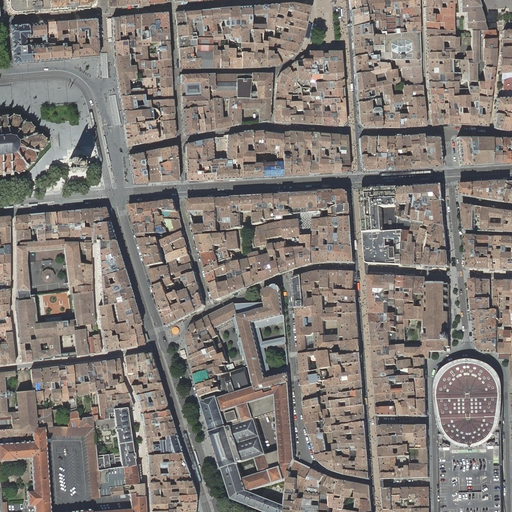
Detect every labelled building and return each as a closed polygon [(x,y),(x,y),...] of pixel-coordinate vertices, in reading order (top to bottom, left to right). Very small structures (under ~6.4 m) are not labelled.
[(6,0),(7,5),(6,5),(6,6),(7,6),(12,10),(17,14),(17,15),(17,14),(22,14),(23,14),(24,14),(28,14),(29,14),(29,13),(33,13),(33,11),(38,11),(38,13),(39,13),(41,12),(41,13),(42,13),(42,12),(43,12),(43,13),(43,12),(47,12),(48,12),(49,12),(48,12),(50,12),(51,12),(52,12),(56,11),(57,11),(58,11),(60,11),(61,11),(62,11),(65,11),(66,11),(66,10),(66,11),(67,11),(67,10),(70,10),(70,11),(70,10),(70,8),(75,8),(75,10),(76,10),(78,10),(79,10),(80,9),(80,10),(80,9),(84,9),(85,9),(89,9),(90,9),(89,5),(90,5),(91,5),(92,4),(93,4),(93,3),(94,3),(94,2),(95,1),(95,0),(94,0),(6,0)] [(371,0),(364,0),(366,8),(366,14),(367,23),(369,23),(373,22),(371,0)] [(382,0),(371,0),(373,22),(375,22),(377,35),(381,35),(380,21),(384,21),(384,16),(382,0)] [(382,0),(384,16),(390,16),(393,16),(393,10),(398,9),(399,17),(393,18),(394,30),(385,30),(385,21),(384,21),(380,21),(381,35),(383,35),(385,35),(394,34),(403,33),(403,31),(402,26),(402,23),(402,19),(401,9),(400,0),(382,0)] [(406,0),(407,9),(419,7),(418,0),(406,0)] [(438,0),(423,0),(424,8),(431,8),(437,8),(438,4),(438,0)] [(459,0),(460,4),(459,4),(459,5),(459,6),(459,7),(460,7),(460,8),(460,13),(466,13),(466,20),(465,20),(465,21),(465,22),(466,22),(466,23),(466,27),(469,26),(471,26),(471,23),(485,22),(483,15),(482,11),(480,4),(478,0),(459,0)] [(289,3),(278,4),(274,23),(274,26),(273,36),(273,39),(275,39),(279,40),(281,32),(282,28),(283,25),(282,25),(284,17),(286,10),(286,9),(287,9),(289,3)] [(289,3),(287,9),(286,9),(286,10),(284,17),(293,19),(306,23),(308,16),(310,7),(309,6),(297,4),(292,3),(289,3)] [(446,3),(446,4),(446,9),(441,9),(439,9),(438,15),(433,15),(433,23),(437,23),(437,30),(443,31),(454,31),(453,23),(454,21),(453,16),(454,9),(454,4),(454,3),(446,3)] [(278,4),(250,6),(251,15),(267,15),(266,24),(251,24),(251,30),(252,30),(263,30),(262,34),(262,41),(267,42),(268,37),(273,39),(273,36),(274,26),(274,23),(278,4)] [(5,11),(6,12),(7,12),(7,14),(8,15),(9,15),(10,15),(11,16),(12,16),(13,16),(14,15),(15,14),(17,14),(12,10),(7,6),(7,8),(6,9),(5,10),(5,11)] [(250,6),(239,7),(239,40),(239,43),(241,43),(247,43),(247,32),(252,32),(252,30),(251,30),(251,24),(251,15),(250,6)] [(239,7),(229,8),(229,27),(229,35),(229,39),(239,40),(239,7)] [(407,9),(401,9),(402,19),(402,23),(405,23),(413,22),(420,22),(419,17),(419,7),(407,9)] [(229,8),(219,9),(219,24),(220,24),(221,32),(221,35),(225,35),(225,40),(228,40),(229,40),(229,39),(229,35),(229,27),(229,8)] [(354,10),(350,11),(350,16),(358,16),(366,14),(366,8),(359,9),(354,10)] [(431,8),(424,8),(423,8),(424,14),(424,22),(433,23),(433,15),(430,15),(431,8)] [(219,9),(210,10),(211,24),(211,25),(212,32),(212,36),(212,40),(220,40),(225,40),(225,35),(221,35),(221,32),(216,32),(215,24),(219,24),(219,9)] [(390,16),(384,16),(384,21),(385,21),(385,30),(394,30),(393,18),(399,17),(398,9),(393,10),(393,16),(390,16)] [(185,20),(185,25),(193,25),(193,23),(201,22),(199,10),(184,12),(185,19),(185,20)] [(212,32),(211,25),(211,24),(210,10),(199,10),(201,22),(202,26),(203,32),(203,36),(212,36),(212,32)] [(175,13),(176,26),(185,25),(185,20),(185,19),(184,12),(176,12),(175,13)] [(166,13),(153,14),(154,30),(168,29),(167,13),(166,13)] [(153,14),(140,15),(140,29),(140,34),(140,37),(141,41),(143,40),(149,40),(148,30),(154,30),(153,14)] [(358,16),(350,16),(351,27),(358,25),(367,23),(366,14),(358,16)] [(140,15),(132,16),(133,29),(137,29),(137,37),(134,38),(134,41),(134,48),(134,52),(141,51),(141,48),(141,46),(146,46),(148,46),(148,43),(149,43),(149,40),(143,40),(141,41),(140,37),(140,34),(140,29),(140,15)] [(267,15),(251,15),(251,24),(266,24),(267,15)] [(133,36),(133,32),(133,29),(132,16),(124,17),(125,32),(125,37),(125,41),(127,41),(134,41),(134,38),(133,36)] [(293,19),(284,17),(282,25),(283,25),(292,27),(304,30),(306,23),(293,19)] [(96,19),(76,21),(77,35),(77,39),(84,39),(84,32),(87,32),(87,39),(88,39),(97,38),(97,19),(96,19)] [(67,22),(69,43),(72,43),(74,43),(74,35),(77,35),(76,21),(67,22)] [(44,23),(44,24),(46,45),(53,44),(57,44),(56,22),(44,23)] [(67,22),(56,22),(57,44),(61,44),(65,43),(69,43),(67,22)] [(193,23),(193,25),(195,37),(196,40),(196,47),(196,48),(196,53),(196,59),(200,58),(200,69),(206,69),(212,69),(212,52),(212,46),(212,40),(212,36),(203,36),(203,32),(202,26),(201,22),(193,23)] [(405,23),(402,23),(402,26),(405,25),(405,30),(403,31),(403,33),(406,33),(410,32),(419,32),(420,32),(420,22),(413,22),(405,23)] [(433,23),(424,22),(425,29),(425,30),(437,30),(437,23),(433,23)] [(479,31),(487,31),(488,31),(485,22),(471,23),(471,26),(472,31),(479,31)] [(371,34),(369,23),(367,23),(358,25),(351,27),(352,36),(371,34)] [(53,47),(53,44),(46,45),(44,24),(28,25),(29,38),(30,46),(31,62),(63,60),(61,46),(53,47)] [(29,38),(28,25),(10,26),(10,27),(11,45),(13,64),(31,62),(30,46),(29,38)] [(185,25),(176,26),(177,37),(178,49),(192,47),(196,47),(196,40),(195,37),(193,25),(185,25)] [(292,27),(283,25),(282,28),(281,32),(297,36),(303,37),(304,30),(292,27)] [(502,39),(511,39),(511,28),(503,30),(503,31),(502,39)] [(148,30),(149,40),(149,43),(156,42),(169,42),(168,29),(154,30),(148,30)] [(252,60),(251,68),(259,68),(261,53),(256,52),(256,50),(261,50),(262,44),(259,43),(258,33),(262,34),(263,30),(252,30),(252,32),(252,43),(255,43),(254,53),(253,53),(252,60)] [(495,31),(488,31),(487,31),(479,31),(472,31),(472,38),(472,41),(471,51),(471,52),(483,50),(483,49),(483,40),(496,38),(495,31)] [(281,32),(279,40),(289,42),(301,45),(303,37),(297,36),(281,32)] [(385,35),(383,35),(383,41),(383,46),(380,46),(370,46),(367,47),(362,48),(353,49),(353,57),(362,56),(371,54),(371,56),(377,55),(378,61),(378,63),(390,62),(390,60),(396,60),(420,60),(419,46),(419,32),(410,32),(406,33),(403,33),(394,34),(385,35)] [(377,35),(375,35),(371,35),(371,34),(352,36),(352,43),(363,42),(363,45),(367,44),(367,47),(370,46),(380,46),(380,41),(383,41),(383,35),(381,35),(377,35)] [(275,39),(273,39),(268,37),(267,42),(267,46),(273,48),(274,43),(281,45),(280,50),(282,50),(284,51),(290,52),(293,52),(296,53),(301,45),(289,42),(279,40),(275,39)] [(461,60),(467,60),(471,60),(471,52),(471,51),(472,41),(472,38),(461,38),(460,38),(458,38),(454,37),(452,37),(444,37),(439,37),(425,37),(426,53),(452,52),(455,52),(455,60),(461,60)] [(77,47),(78,59),(98,57),(97,38),(88,39),(88,46),(84,46),(84,39),(77,39),(77,43),(77,47)] [(496,49),(496,38),(483,40),(483,49),(488,49),(496,49)] [(511,39),(502,39),(502,47),(511,46),(511,39)] [(220,40),(212,40),(212,46),(212,52),(212,69),(220,69),(220,51),(216,52),(216,46),(220,46),(220,44),(220,40)] [(229,40),(228,40),(227,46),(227,49),(227,69),(242,69),(242,68),(241,52),(240,53),(235,53),(235,49),(235,48),(241,48),(241,43),(239,43),(229,40)] [(114,56),(114,57),(128,55),(128,48),(134,48),(134,41),(127,41),(125,41),(119,42),(113,42),(114,56)] [(267,46),(267,42),(262,41),(262,44),(261,50),(261,53),(259,68),(266,68),(266,59),(267,51),(267,46)] [(170,59),(169,42),(156,42),(157,53),(150,54),(150,61),(156,61),(161,60),(170,59)] [(61,46),(63,60),(70,59),(69,47),(69,43),(65,43),(61,44),(61,46)] [(72,43),(69,43),(69,47),(70,59),(78,59),(77,47),(77,43),(75,43),(76,47),(72,47),(72,43)] [(247,43),(241,43),(241,48),(250,47),(251,53),(246,53),(241,52),(242,68),(251,68),(252,60),(253,53),(254,53),(255,43),(252,43),(247,43)] [(511,46),(502,47),(502,58),(511,59),(511,46)] [(192,47),(178,49),(178,60),(186,59),(193,59),(195,59),(196,59),(196,53),(192,54),(192,48),(196,48),(196,47),(192,47)] [(288,59),(296,53),(293,52),(290,52),(284,51),(282,50),(280,50),(277,49),(276,52),(277,52),(278,52),(288,59)] [(468,73),(468,82),(476,82),(476,64),(478,64),(478,62),(485,62),(495,62),(495,61),(496,49),(488,49),(483,49),(483,50),(471,52),(471,60),(467,60),(467,73),(468,73)] [(277,52),(276,52),(272,51),(272,52),(267,51),(266,59),(266,68),(280,65),(275,55),(278,52),(277,52)] [(308,51),(308,56),(309,56),(309,60),(309,75),(318,75),(321,75),(321,66),(321,61),(321,54),(321,52),(320,52),(320,51),(308,51)] [(327,54),(321,54),(321,61),(327,61),(328,62),(341,61),(340,51),(328,51),(328,52),(327,52),(327,54)] [(280,65),(288,59),(278,52),(275,55),(280,65)] [(374,63),(378,63),(378,61),(377,55),(371,56),(371,54),(362,56),(353,57),(354,65),(365,63),(371,61),(371,63),(374,63)] [(158,88),(160,88),(159,82),(157,83),(157,78),(152,78),(146,78),(142,78),(143,89),(139,89),(139,88),(132,88),(132,89),(128,90),(127,79),(136,78),(136,74),(135,69),(135,66),(133,66),(129,66),(129,64),(129,55),(128,55),(114,57),(116,72),(116,73),(120,97),(128,96),(143,95),(143,90),(151,89),(158,88)] [(305,88),(309,88),(309,83),(309,75),(309,60),(309,56),(308,56),(302,56),(296,60),(296,69),(296,79),(297,83),(300,87),(302,88),(305,88)] [(147,61),(143,61),(138,61),(135,61),(135,66),(135,69),(146,69),(151,69),(170,68),(170,59),(161,60),(156,61),(150,61),(147,61)] [(180,69),(195,69),(195,63),(195,59),(193,59),(186,59),(178,60),(179,68),(180,69)] [(427,60),(427,74),(452,73),(452,60),(452,59),(427,60)] [(293,63),(287,67),(292,74),(295,72),(294,71),(296,69),(296,60),(296,61),(294,62),(293,63)] [(420,67),(420,60),(396,60),(390,60),(390,62),(396,62),(396,70),(399,69),(401,68),(401,67),(420,67)] [(321,66),(321,75),(327,75),(338,73),(342,73),(341,61),(328,62),(327,61),(321,61),(321,66)] [(365,63),(354,65),(354,74),(360,74),(368,72),(372,72),(371,63),(371,61),(365,63)] [(354,74),(355,81),(355,90),(359,91),(381,86),(386,85),(391,84),(400,83),(399,78),(396,78),(396,76),(396,70),(390,70),(391,68),(390,62),(378,63),(378,67),(375,67),(374,63),(371,63),(372,72),(368,72),(360,74),(354,74)] [(292,79),(296,79),(296,69),(294,71),(295,72),(292,74),(287,67),(280,73),(285,76),(287,77),(290,79),(292,80),(292,79)] [(402,77),(402,83),(402,86),(411,85),(422,85),(420,67),(401,67),(401,68),(401,71),(401,75),(402,77)] [(171,76),(170,68),(151,69),(146,69),(146,74),(136,74),(136,78),(142,78),(146,78),(152,78),(157,78),(159,77),(164,77),(171,76)] [(485,90),(491,91),(493,79),(494,68),(484,68),(484,71),(483,80),(478,79),(478,82),(478,90),(485,90)] [(251,73),(251,74),(251,80),(251,81),(250,88),(256,88),(256,87),(271,86),(271,73),(251,73)] [(277,78),(276,84),(283,85),(287,77),(285,76),(280,73),(277,78)] [(309,75),(309,83),(315,83),(318,83),(325,82),(335,82),(342,80),(342,73),(338,73),(327,75),(321,75),(318,75),(309,75)] [(463,82),(468,82),(468,73),(467,73),(461,73),(459,73),(452,73),(427,74),(426,74),(427,82),(453,82),(457,82),(459,82),(463,82)] [(181,97),(181,104),(194,102),(208,101),(208,94),(207,86),(206,74),(199,74),(180,75),(181,84),(181,97)] [(251,74),(235,75),(235,79),(235,98),(232,99),(233,108),(232,109),(231,117),(231,126),(240,125),(240,109),(259,108),(258,123),(269,122),(270,98),(255,99),(249,99),(249,93),(250,88),(251,81),(251,80),(251,74)] [(235,79),(235,75),(214,75),(214,92),(212,92),(212,99),(215,99),(220,99),(228,99),(232,99),(235,98),(235,79)] [(165,88),(172,87),(171,76),(164,77),(159,77),(159,82),(160,88),(161,88),(165,88)] [(298,95),(301,95),(301,92),(300,87),(297,83),(296,79),(292,79),(292,80),(290,79),(287,77),(283,85),(282,95),(275,94),(275,100),(284,101),(284,100),(289,101),(290,101),(290,95),(287,95),(287,92),(291,92),(292,83),(295,83),(297,86),(298,95)] [(322,90),(343,88),(342,80),(335,82),(325,82),(318,83),(315,83),(309,83),(309,88),(309,94),(309,97),(312,101),(320,99),(322,99),(322,93),(322,90)] [(477,108),(477,97),(478,90),(478,82),(476,82),(468,82),(468,89),(468,96),(468,103),(473,103),(473,108),(468,108),(468,116),(468,125),(475,126),(475,125),(476,120),(477,108)] [(390,113),(393,112),(393,107),(400,107),(401,103),(402,103),(402,97),(402,86),(402,83),(400,83),(391,84),(386,85),(381,86),(381,88),(382,92),(382,95),(383,98),(379,99),(379,107),(389,106),(389,108),(390,113)] [(276,84),(275,94),(282,95),(283,85),(276,84)] [(402,97),(423,97),(422,85),(411,85),(402,86),(402,97)] [(256,88),(250,88),(249,93),(249,99),(255,99),(270,98),(271,86),(256,87),(256,88)] [(355,90),(356,94),(361,93),(370,91),(371,97),(378,96),(377,93),(382,92),(381,88),(381,86),(359,91),(355,90)] [(167,100),(173,100),(172,87),(165,88),(161,88),(161,100),(167,100)] [(302,124),(313,125),(312,111),(313,111),(312,107),(311,101),(312,101),(309,97),(309,94),(309,88),(305,88),(302,88),(300,87),(301,92),(301,95),(301,98),(302,98),(302,102),(302,110),(302,115),(302,124)] [(149,101),(153,101),(159,100),(158,88),(151,89),(143,90),(143,95),(144,95),(147,95),(147,101),(149,101)] [(322,90),(322,93),(322,99),(340,99),(344,98),(343,88),(322,90)] [(456,96),(456,103),(457,110),(457,125),(468,125),(468,116),(468,108),(468,103),(468,96),(457,96),(458,89),(451,89),(452,93),(452,97),(456,96)] [(356,94),(356,103),(363,102),(371,100),(371,97),(370,91),(361,93),(356,94)] [(447,100),(447,94),(429,95),(430,104),(435,104),(442,104),(442,101),(447,100)] [(128,96),(120,97),(122,112),(148,109),(150,109),(149,101),(147,101),(144,101),(144,95),(143,95),(128,96)] [(289,123),(302,124),(302,115),(300,115),(300,110),(302,110),(302,102),(302,98),(301,98),(301,95),(298,95),(299,102),(289,102),(289,105),(289,109),(289,110),(289,123)] [(419,107),(424,107),(423,97),(402,97),(402,103),(407,102),(407,107),(419,107)] [(488,115),(490,98),(486,97),(485,97),(477,97),(477,108),(485,108),(484,114),(488,115)] [(511,97),(497,98),(495,114),(502,115),(502,113),(509,113),(509,114),(511,114),(511,97)] [(346,123),(344,98),(340,99),(341,104),(335,104),(335,112),(337,126),(342,127),(346,123)] [(231,126),(231,117),(232,109),(233,108),(232,99),(228,99),(220,99),(215,99),(212,99),(212,100),(212,106),(213,113),(214,120),(214,122),(215,130),(231,126)] [(313,125),(321,125),(320,113),(320,99),(312,101),(311,101),(312,107),(315,106),(316,111),(313,111),(312,111),(313,125)] [(341,104),(340,99),(322,99),(320,99),(320,113),(321,125),(337,126),(335,112),(335,104),(341,104)] [(362,128),(381,128),(380,122),(380,115),(380,112),(379,107),(379,99),(371,100),(363,102),(356,103),(358,124),(362,128)] [(173,107),(173,100),(167,100),(161,100),(159,100),(153,101),(149,101),(150,109),(152,109),(154,109),(154,104),(159,104),(159,108),(160,108),(173,107)] [(281,123),(289,123),(289,110),(289,109),(284,109),(284,104),(289,105),(289,102),(289,101),(284,100),(284,101),(275,100),(274,107),(280,106),(280,109),(281,123)] [(207,106),(209,106),(208,105),(208,101),(194,102),(181,104),(181,110),(182,110),(188,109),(188,108),(195,107),(194,106),(201,105),(201,107),(207,106)] [(204,132),(210,131),(209,122),(208,117),(208,113),(208,110),(207,106),(201,107),(202,114),(205,113),(206,118),(203,119),(204,132)] [(399,128),(398,119),(398,115),(398,112),(394,112),(393,112),(390,113),(389,108),(389,106),(379,107),(380,112),(386,111),(386,114),(380,115),(380,122),(381,128),(390,128),(399,128)] [(174,114),(173,107),(160,108),(159,108),(154,109),(152,109),(155,109),(158,112),(158,115),(160,115),(161,115),(174,114)] [(184,135),(197,133),(196,121),(195,115),(195,108),(195,107),(188,108),(188,109),(182,110),(184,135)] [(197,134),(204,132),(203,119),(202,114),(201,107),(195,108),(195,115),(196,121),(197,133),(197,134)] [(425,119),(424,107),(419,107),(407,107),(407,108),(407,115),(398,115),(398,119),(405,119),(411,119),(425,119)] [(487,126),(488,115),(484,114),(485,108),(477,108),(476,120),(475,125),(486,127),(487,126)] [(155,109),(152,109),(150,109),(148,109),(122,112),(124,125),(136,123),(142,122),(153,121),(154,120),(156,119),(158,116),(158,115),(158,112),(155,109)] [(508,123),(509,114),(509,113),(502,113),(502,115),(495,114),(493,128),(494,129),(499,130),(507,131),(508,130),(509,123),(508,123)] [(0,174),(2,175),(2,177),(5,177),(5,174),(10,174),(10,176),(13,175),(13,172),(14,172),(17,174),(17,175),(19,175),(19,174),(23,171),(23,172),(25,171),(24,170),(25,166),(26,166),(28,169),(30,167),(28,164),(32,163),(33,164),(34,163),(34,162),(36,158),(37,158),(37,157),(36,157),(35,153),(35,152),(39,153),(40,150),(37,150),(37,149),(42,149),(42,150),(44,149),(43,148),(46,145),(47,145),(47,144),(46,144),(46,139),(47,139),(46,138),(45,138),(42,136),(42,135),(41,134),(40,135),(34,136),(38,134),(37,131),(33,133),(34,128),(35,128),(34,126),(33,127),(31,124),(31,123),(30,122),(29,123),(25,122),(26,119),(23,118),(22,120),(21,120),(19,117),(20,116),(18,115),(18,116),(14,115),(14,114),(12,114),(12,115),(8,118),(8,117),(7,114),(5,114),(5,116),(0,116),(0,174)] [(155,123),(154,120),(153,121),(142,122),(142,127),(147,126),(148,131),(143,132),(144,143),(151,142),(158,140),(156,131),(156,129),(150,131),(149,126),(155,125),(155,123)] [(163,122),(160,122),(161,131),(162,134),(163,135),(164,139),(171,138),(170,133),(169,134),(168,126),(168,121),(163,122)] [(161,131),(160,122),(155,123),(155,125),(156,129),(156,131),(158,140),(164,139),(163,135),(162,134),(161,131)] [(128,147),(144,143),(143,132),(138,133),(137,128),(137,127),(136,123),(124,125),(127,146),(128,147)] [(242,132),(242,133),(241,153),(241,156),(241,162),(254,162),(254,161),(254,159),(254,154),(254,152),(245,152),(246,144),(252,143),(252,132),(252,131),(252,130),(242,132)] [(262,138),(262,131),(252,132),(252,143),(252,145),(262,144),(262,138)] [(260,161),(276,160),(276,158),(276,154),(272,154),(272,151),(273,150),(273,146),(270,146),(271,131),(262,131),(262,138),(262,144),(252,145),(254,152),(254,154),(254,159),(254,161),(260,161)] [(282,150),(282,131),(271,131),(270,146),(273,146),(273,150),(272,151),(272,154),(276,154),(276,158),(276,160),(282,160),(282,158),(282,155),(282,150)] [(301,175),(307,175),(308,161),(308,156),(305,156),(305,150),(309,150),(310,133),(302,132),(301,149),(302,149),(301,175)] [(307,175),(317,174),(317,161),(317,155),(317,149),(318,146),(317,146),(318,133),(310,133),(309,150),(309,155),(313,155),(313,161),(308,161),(307,175)] [(328,149),(328,134),(318,133),(317,146),(318,146),(317,149),(317,155),(317,161),(317,174),(331,173),(331,165),(327,165),(328,155),(323,155),(323,149),(328,149)] [(209,162),(209,167),(210,173),(215,173),(215,180),(237,179),(236,169),(236,165),(235,158),(235,156),(235,153),(235,146),(236,134),(233,134),(227,135),(223,136),(216,137),(212,138),(205,140),(205,156),(205,158),(205,162),(209,162)] [(338,139),(338,135),(328,134),(328,149),(328,150),(334,150),(334,147),(338,147),(337,139),(338,139)] [(423,137),(424,137),(423,134),(416,135),(417,143),(417,144),(417,154),(418,161),(418,168),(427,168),(424,145),(423,137)] [(346,135),(338,135),(338,139),(337,139),(338,147),(338,150),(338,153),(337,160),(339,160),(344,160),(348,159),(346,136),(346,135)] [(409,145),(408,136),(408,135),(399,136),(400,149),(404,148),(406,148),(410,147),(409,145)] [(417,143),(416,135),(408,136),(409,145),(410,147),(406,148),(404,148),(404,152),(411,151),(411,156),(407,157),(408,164),(408,169),(418,168),(418,161),(417,154),(417,144),(417,143)] [(376,154),(377,136),(375,136),(367,136),(366,153),(374,154),(376,154)] [(392,170),(408,169),(408,164),(407,157),(405,157),(405,156),(401,157),(401,155),(400,155),(399,150),(393,151),(392,151),(392,136),(385,136),(377,136),(376,154),(374,154),(374,158),(374,165),(375,166),(375,171),(383,170),(392,170)] [(404,152),(404,148),(400,149),(399,136),(392,136),(392,151),(393,151),(399,150),(400,155),(401,155),(404,154),(404,152)] [(438,137),(424,137),(423,137),(424,145),(427,168),(441,167),(438,137)] [(470,165),(468,138),(456,137),(459,166),(470,165)] [(490,146),(490,138),(468,138),(470,165),(490,164),(490,150),(490,146)] [(499,144),(499,138),(490,138),(490,146),(495,146),(495,150),(490,150),(490,164),(499,164),(499,144)] [(202,173),(210,173),(209,167),(209,162),(205,162),(205,158),(205,156),(201,156),(201,141),(193,142),(195,155),(196,155),(199,155),(199,159),(196,159),(196,161),(196,164),(201,164),(202,171),(197,171),(197,173),(202,173)] [(195,155),(193,142),(187,143),(185,147),(185,155),(186,160),(196,159),(196,155),(195,155)] [(245,152),(254,152),(252,145),(252,143),(246,144),(245,152)] [(170,158),(177,158),(176,146),(168,147),(169,159),(170,158)] [(166,159),(169,159),(168,147),(159,149),(161,161),(166,159)] [(146,184),(161,183),(160,171),(158,164),(161,163),(161,161),(159,149),(142,153),(144,168),(146,184)] [(339,173),(339,160),(337,160),(338,153),(334,153),(334,150),(328,150),(328,155),(327,165),(331,165),(331,173),(339,173)] [(128,156),(131,170),(144,168),(142,153),(129,155),(128,156)] [(364,171),(375,171),(375,166),(374,165),(374,158),(374,154),(366,153),(365,155),(365,160),(365,167),(361,167),(361,169),(364,171)] [(73,170),(73,173),(75,173),(75,170),(81,169),(82,172),(83,172),(84,172),(84,169),(87,169),(86,166),(84,167),(83,161),(86,160),(86,158),(83,158),(83,155),(80,156),(80,157),(81,157),(81,159),(74,159),(74,157),(74,156),(72,156),(72,157),(70,159),(69,159),(69,162),(72,162),(72,163),(73,166),(73,167),(70,168),(70,170),(73,170)] [(178,181),(177,158),(170,158),(169,159),(166,159),(165,162),(161,163),(158,164),(160,171),(161,183),(178,182),(178,181)] [(186,160),(186,174),(197,173),(197,171),(196,164),(196,161),(196,159),(186,160)] [(349,167),(348,159),(344,160),(339,160),(339,173),(346,172),(349,170),(349,167)] [(262,177),(282,176),(282,162),(261,163),(262,177)] [(241,165),(242,178),(262,177),(261,163),(254,163),(254,164),(241,165)] [(133,184),(146,184),(144,168),(131,170),(133,184)] [(202,181),(215,180),(215,173),(210,173),(202,173),(197,173),(186,174),(187,181),(187,182),(188,182),(202,181)] [(501,182),(492,183),(492,200),(501,202),(502,196),(501,182)] [(509,182),(501,182),(502,196),(501,202),(506,202),(506,197),(509,182)] [(484,183),(476,184),(475,198),(484,199),(484,183)] [(492,183),(484,183),(484,199),(492,200),(492,183)] [(475,198),(476,184),(461,185),(462,196),(475,198)] [(442,186),(417,187),(417,197),(416,204),(413,222),(424,224),(427,225),(432,203),(444,202),(442,186)] [(405,220),(413,222),(416,204),(417,197),(417,187),(399,188),(400,198),(399,205),(399,207),(398,218),(405,218),(405,220)] [(404,232),(412,233),(413,225),(413,222),(405,220),(405,218),(398,218),(399,207),(399,205),(400,198),(399,188),(367,190),(365,190),(364,191),(363,192),(363,194),(365,233),(376,233),(384,232),(404,231),(404,232)] [(348,191),(335,192),(336,205),(335,205),(335,207),(341,206),(341,207),(351,204),(350,193),(348,191)] [(284,211),(284,218),(284,222),(278,223),(266,226),(266,227),(267,232),(268,240),(270,240),(272,239),(274,239),(276,238),(285,236),(286,239),(295,239),(295,249),(286,249),(286,242),(277,244),(275,245),(277,251),(278,252),(282,250),(283,258),(279,259),(279,260),(282,274),(292,271),(299,269),(308,266),(314,264),(322,264),(322,252),(315,252),(315,249),(322,249),(322,246),(322,237),(322,233),(322,231),(322,228),(322,220),(322,217),(323,217),(323,215),(322,213),(322,210),(322,206),(322,192),(292,194),(283,195),(284,207),(284,211)] [(335,192),(322,192),(322,206),(322,210),(328,210),(331,209),(335,207),(335,205),(336,205),(335,192)] [(276,195),(265,196),(266,205),(266,211),(267,214),(267,221),(277,219),(277,212),(277,209),(277,207),(276,195)] [(265,196),(233,197),(234,207),(234,216),(235,230),(243,228),(246,228),(254,226),(256,226),(259,225),(265,223),(267,223),(267,221),(267,214),(266,211),(266,205),(265,196)] [(227,231),(235,230),(234,216),(234,207),(233,197),(232,198),(217,198),(218,207),(222,207),(223,222),(223,231),(227,231)] [(218,207),(217,198),(188,200),(188,201),(190,212),(197,212),(207,211),(207,213),(207,223),(218,223),(218,213),(218,207)] [(176,201),(163,202),(165,212),(169,212),(180,212),(177,201),(176,201)] [(154,203),(155,213),(165,212),(163,202),(154,203)] [(446,226),(444,202),(432,203),(427,225),(427,226),(427,227),(430,227),(436,228),(436,225),(446,226)] [(149,224),(156,223),(155,213),(154,203),(130,205),(129,206),(134,221),(136,225),(149,224)] [(341,206),(335,207),(331,209),(331,216),(335,216),(340,215),(352,213),(351,204),(341,207),(341,206)] [(480,231),(483,231),(491,231),(506,232),(511,232),(511,211),(506,211),(492,209),(483,208),(477,207),(463,205),(465,230),(466,230),(475,231),(480,231)] [(104,208),(93,209),(92,224),(94,224),(104,223),(109,222),(105,208),(104,208)] [(85,239),(84,239),(84,240),(90,240),(90,243),(91,243),(92,224),(93,209),(86,209),(86,214),(86,220),(86,231),(86,237),(85,239)] [(68,228),(69,236),(74,236),(73,210),(66,211),(68,228)] [(57,237),(69,236),(68,228),(66,211),(60,212),(56,212),(56,224),(57,237)] [(51,224),(52,238),(56,237),(56,239),(57,239),(57,237),(56,224),(56,212),(49,213),(51,224)] [(155,213),(156,223),(157,227),(158,233),(168,232),(167,225),(164,226),(163,222),(166,221),(166,220),(173,220),(181,220),(182,220),(180,212),(169,212),(165,212),(155,213)] [(33,240),(33,242),(44,241),(44,239),(44,230),(44,224),(43,213),(28,215),(29,223),(30,223),(30,225),(30,227),(32,229),(36,229),(37,239),(33,240)] [(44,230),(44,239),(52,238),(51,224),(49,213),(43,213),(44,224),(44,230)] [(331,216),(328,216),(328,219),(331,219),(331,228),(337,228),(341,228),(341,233),(353,233),(353,228),(352,217),(352,213),(340,215),(335,216),(331,216)] [(29,223),(28,215),(15,216),(15,223),(21,223),(27,223),(29,223)] [(0,227),(10,227),(9,217),(9,216),(0,217),(0,227)] [(322,252),(322,264),(331,263),(331,246),(326,246),(326,240),(331,240),(331,233),(331,228),(331,219),(328,219),(322,220),(322,228),(322,231),(322,233),(322,237),(322,246),(322,249),(322,252)] [(183,232),(181,220),(173,220),(166,220),(166,221),(167,225),(168,232),(171,231),(172,234),(172,235),(173,237),(183,232)] [(94,224),(92,224),(91,243),(94,243),(94,240),(98,240),(115,240),(109,222),(104,223),(94,224)] [(157,227),(156,223),(149,224),(136,225),(139,235),(139,237),(148,237),(148,234),(150,234),(158,233),(157,227)] [(194,226),(197,236),(205,236),(205,232),(207,232),(219,231),(218,223),(207,223),(207,225),(194,226)] [(260,228),(259,225),(256,226),(254,226),(255,229),(257,244),(258,248),(263,247),(263,246),(260,228)] [(423,229),(423,227),(421,227),(413,225),(412,233),(411,235),(410,244),(411,244),(410,266),(416,266),(418,244),(418,243),(419,236),(421,228),(423,229)] [(449,252),(446,226),(436,225),(436,228),(434,236),(429,235),(428,240),(433,241),(432,244),(439,245),(438,249),(438,250),(441,250),(441,252),(443,252),(449,252)] [(254,226),(246,228),(246,231),(247,245),(257,244),(255,229),(254,226)] [(0,245),(10,245),(10,227),(0,227),(0,245)] [(266,227),(260,228),(263,246),(269,245),(268,240),(267,232),(266,227)] [(354,247),(353,233),(341,233),(341,228),(337,228),(331,228),(331,233),(331,240),(331,246),(354,247)] [(425,237),(427,230),(423,229),(421,228),(419,236),(418,243),(418,244),(423,245),(425,237)] [(28,230),(16,231),(16,239),(30,239),(30,235),(29,229),(28,230)] [(185,231),(183,232),(173,237),(172,235),(162,239),(163,241),(165,248),(172,244),(175,243),(187,238),(185,231)] [(247,245),(246,231),(227,234),(229,248),(229,250),(230,250),(240,248),(243,248),(244,252),(245,260),(241,261),(247,289),(256,285),(254,278),(249,259),(249,254),(248,251),(248,247),(247,245)] [(403,256),(404,232),(404,231),(384,232),(376,233),(365,233),(366,241),(367,261),(368,263),(369,263),(370,264),(374,264),(403,265),(403,256)] [(411,235),(412,233),(404,232),(403,256),(403,265),(410,266),(411,244),(410,244),(411,235)] [(223,249),(229,248),(227,234),(208,236),(205,236),(197,236),(202,253),(215,252),(214,246),(219,246),(220,250),(223,249)] [(466,236),(467,246),(478,246),(478,236),(477,236),(466,235),(466,236)] [(478,236),(478,246),(490,246),(490,237),(479,236),(478,236)] [(148,237),(139,237),(140,239),(143,248),(160,247),(158,238),(149,239),(148,237)] [(504,237),(495,237),(495,246),(498,246),(498,249),(499,249),(499,246),(504,246),(503,249),(504,249),(504,248),(504,246),(504,237)] [(189,248),(187,238),(175,243),(178,251),(189,248)] [(16,290),(29,290),(27,262),(27,251),(64,248),(68,282),(69,290),(69,294),(72,293),(71,286),(74,286),(92,285),(92,277),(91,250),(84,249),(84,240),(80,239),(76,239),(77,242),(70,242),(64,242),(63,239),(58,240),(52,240),(44,241),(33,242),(27,242),(25,242),(21,243),(16,243),(16,246),(16,282),(16,290)] [(124,269),(115,240),(98,240),(100,276),(124,269)] [(176,252),(172,244),(165,248),(167,256),(172,254),(176,252)] [(276,277),(282,274),(279,260),(279,259),(278,252),(277,251),(275,245),(275,244),(271,244),(269,245),(271,251),(272,258),(276,257),(277,262),(273,263),(276,277)] [(0,254),(3,255),(10,254),(10,245),(0,245),(0,254)] [(331,246),(331,263),(355,263),(354,247),(331,246)] [(469,269),(479,269),(478,248),(478,246),(467,246),(467,253),(469,268),(469,269)] [(495,246),(495,256),(495,270),(504,270),(504,253),(504,249),(503,249),(503,250),(499,250),(499,249),(498,249),(498,246),(495,246)] [(163,255),(160,247),(143,248),(146,257),(163,255)] [(191,254),(189,248),(178,251),(176,252),(172,254),(167,256),(169,263),(174,260),(176,260),(190,255),(191,254)] [(212,265),(215,264),(219,262),(225,260),(231,258),(229,250),(229,248),(223,249),(220,250),(215,252),(202,253),(206,269),(213,266),(212,265)] [(433,252),(433,249),(431,249),(427,248),(424,266),(432,267),(433,252)] [(490,259),(490,256),(490,248),(478,248),(479,269),(490,269),(490,259)] [(432,267),(440,267),(441,253),(441,252),(441,250),(438,250),(438,253),(433,252),(432,267)] [(270,279),(276,277),(273,263),(272,258),(271,251),(264,252),(265,255),(266,265),(269,275),(270,279)] [(450,267),(449,252),(443,252),(441,252),(441,253),(440,267),(450,268),(450,267)] [(254,278),(256,285),(263,282),(262,278),(261,276),(257,257),(259,257),(259,253),(249,254),(249,259),(254,278)] [(0,254),(0,263),(10,263),(10,254),(3,255),(0,254)] [(163,255),(146,257),(149,266),(149,267),(165,264),(165,263),(163,255)] [(193,263),(190,255),(176,260),(174,260),(169,263),(169,265),(170,266),(172,273),(173,280),(178,278),(183,277),(196,272),(195,272),(193,263)] [(262,278),(263,282),(270,279),(269,275),(266,265),(265,255),(259,257),(257,257),(261,276),(262,278)] [(239,292),(247,289),(241,261),(236,256),(231,258),(233,263),(234,269),(236,281),(239,292)] [(227,267),(226,265),(225,260),(219,262),(221,269),(227,267)] [(216,271),(221,269),(219,262),(215,264),(212,265),(213,266),(206,269),(208,274),(216,271)] [(10,263),(0,263),(0,272),(10,272),(10,263)] [(233,294),(239,292),(236,281),(234,269),(233,263),(226,265),(227,267),(228,274),(229,276),(230,281),(233,294)] [(170,266),(160,268),(150,270),(150,271),(155,287),(165,283),(166,287),(175,284),(173,280),(172,273),(170,266)] [(226,274),(228,274),(227,267),(221,269),(216,271),(217,277),(226,274)] [(50,269),(45,269),(41,273),(41,278),(45,283),(50,283),(54,278),(54,273),(50,269)] [(129,286),(124,269),(100,276),(101,295),(129,286)] [(219,282),(217,277),(216,271),(208,274),(207,274),(211,284),(219,282)] [(322,271),(312,273),(313,283),(314,290),(314,291),(315,297),(322,297),(322,289),(317,289),(317,283),(322,283),(322,271)] [(331,271),(322,271),(322,283),(322,289),(331,289),(331,271)] [(322,289),(322,297),(324,297),(331,297),(331,295),(335,295),(335,290),(337,290),(339,290),(339,285),(340,272),(331,271),(331,289),(322,289)] [(10,281),(10,272),(0,272),(0,281),(1,282),(10,281)] [(199,283),(196,272),(183,277),(187,284),(189,287),(199,283)] [(349,272),(340,272),(339,285),(339,290),(348,291),(348,286),(349,272)] [(348,286),(348,291),(351,291),(354,291),(357,291),(357,283),(355,283),(355,272),(349,272),(348,286)] [(305,300),(306,308),(315,307),(315,299),(309,300),(308,292),(314,291),(314,290),(313,283),(312,273),(303,275),(304,292),(305,300)] [(296,309),(306,308),(305,300),(304,292),(303,275),(294,279),(296,309)] [(386,315),(397,314),(397,311),(387,312),(387,307),(394,307),(394,309),(397,309),(397,307),(397,300),(396,300),(392,300),(387,299),(387,296),(387,291),(387,276),(377,276),(369,275),(368,276),(370,293),(370,301),(371,314),(378,314),(386,314),(386,315)] [(398,277),(387,276),(387,291),(392,291),(392,297),(387,296),(387,299),(392,300),(396,300),(398,277)] [(187,284),(183,277),(178,278),(173,280),(175,284),(176,287),(167,290),(169,296),(175,294),(179,292),(177,288),(180,287),(183,286),(187,284)] [(397,311),(397,314),(397,316),(405,316),(405,305),(406,302),(406,300),(406,298),(406,277),(398,277),(396,300),(397,300),(397,307),(397,309),(397,311)] [(415,305),(415,300),(416,295),(416,292),(416,278),(406,277),(406,298),(406,300),(406,302),(405,305),(408,305),(408,302),(411,302),(411,305),(415,305)] [(426,278),(416,278),(416,292),(416,295),(425,295),(426,283),(426,278)] [(491,280),(483,280),(484,299),(491,299),(491,280)] [(0,289),(9,289),(10,281),(1,282),(0,281),(0,289)] [(222,299),(233,294),(230,281),(219,283),(222,299)] [(506,281),(500,281),(499,299),(495,299),(495,310),(495,311),(499,311),(499,316),(506,316),(506,281)] [(218,300),(222,299),(219,283),(219,282),(211,284),(214,299),(218,300)] [(165,283),(155,287),(163,312),(167,327),(168,327),(169,328),(180,322),(174,307),(172,302),(169,296),(167,290),(166,287),(165,283)] [(202,294),(199,283),(189,287),(190,289),(194,299),(202,294)] [(425,295),(425,299),(425,321),(424,347),(422,349),(422,352),(430,352),(444,352),(446,352),(446,351),(448,351),(449,350),(450,349),(450,347),(451,347),(450,330),(451,330),(451,307),(450,297),(450,283),(426,283),(425,295)] [(92,285),(74,286),(75,293),(92,291),(92,285)] [(251,366),(256,387),(258,391),(259,391),(271,388),(275,387),(290,383),(290,374),(289,368),(282,370),(284,375),(267,379),(266,374),(260,350),(259,344),(258,342),(255,329),(254,324),(276,318),(278,323),(285,322),(283,290),(282,288),(281,287),(280,286),(279,286),(277,285),(275,286),(264,290),(265,297),(266,302),(258,304),(260,311),(239,316),(236,304),(210,316),(212,321),(216,329),(239,318),(240,321),(248,353),(251,366)] [(133,298),(129,286),(101,295),(102,305),(110,304),(112,304),(113,303),(117,302),(124,300),(133,298)] [(0,289),(0,297),(9,297),(9,289),(0,289)] [(194,299),(190,289),(185,291),(182,292),(180,293),(182,298),(184,303),(190,317),(198,312),(194,299)] [(29,290),(16,290),(15,301),(30,299),(30,295),(29,290)] [(92,291),(75,293),(77,319),(72,320),(73,330),(85,329),(85,325),(95,324),(92,291)] [(190,317),(184,303),(182,298),(180,293),(179,292),(175,294),(169,296),(172,302),(174,307),(180,322),(190,317)] [(206,306),(202,294),(194,299),(198,312),(204,309),(206,306)] [(9,304),(9,297),(0,297),(0,305),(9,304)] [(315,307),(315,315),(324,314),(337,314),(340,314),(346,314),(359,313),(358,305),(358,302),(344,302),(344,304),(342,305),(341,306),(341,309),(336,309),(336,310),(327,310),(327,312),(324,312),(324,297),(322,297),(315,297),(315,299),(315,307)] [(138,314),(133,298),(124,300),(117,302),(113,303),(117,321),(118,323),(126,321),(126,322),(126,326),(133,324),(132,316),(138,314)] [(33,324),(35,324),(32,299),(30,299),(15,301),(19,344),(24,343),(24,351),(30,350),(29,335),(34,334),(33,324)] [(405,320),(406,324),(406,328),(406,330),(408,329),(408,328),(409,328),(409,320),(415,320),(425,321),(425,299),(422,299),(422,307),(415,307),(415,305),(411,305),(408,305),(405,305),(405,316),(405,320)] [(478,299),(472,300),(473,311),(492,312),(492,311),(491,299),(484,299),(478,299)] [(0,312),(0,313),(0,311),(9,311),(9,304),(0,305),(0,312)] [(110,304),(102,305),(98,306),(100,324),(102,332),(110,330),(115,330),(114,326),(114,324),(113,319),(110,304)] [(258,304),(236,305),(239,316),(260,311),(258,304)] [(315,307),(306,308),(296,309),(297,317),(298,336),(306,336),(313,336),(315,334),(315,327),(305,328),(304,316),(315,316),(315,315),(315,307)] [(492,312),(473,311),(474,318),(476,344),(477,346),(478,348),(478,350),(480,351),(483,353),(486,353),(499,354),(499,328),(499,316),(499,311),(495,311),(495,310),(492,311),(492,312)] [(346,314),(340,314),(337,314),(324,314),(315,315),(315,316),(315,327),(315,334),(316,334),(322,333),(322,337),(325,336),(326,344),(331,343),(336,343),(341,342),(361,340),(359,313),(346,314)] [(141,323),(138,314),(132,316),(133,324),(140,323),(141,323)] [(397,316),(397,314),(386,315),(386,314),(378,314),(371,314),(372,323),(397,324),(397,316)] [(218,342),(221,341),(219,336),(217,332),(216,329),(212,321),(210,316),(205,320),(213,339),(216,338),(218,342)] [(405,316),(397,316),(397,324),(397,325),(405,324),(406,324),(405,320),(405,316)] [(10,318),(0,318),(0,334),(5,333),(11,332),(10,318)] [(217,332),(235,323),(240,321),(239,318),(216,329),(217,332)] [(260,328),(278,323),(276,318),(254,324),(255,329),(260,328)] [(32,361),(76,356),(76,352),(60,354),(58,335),(74,334),(73,330),(72,320),(35,324),(33,324),(34,334),(29,335),(30,350),(32,361)] [(214,341),(213,339),(205,320),(196,324),(205,343),(206,343),(214,341)] [(126,321),(118,323),(118,324),(116,324),(114,324),(114,326),(115,330),(116,335),(117,341),(119,349),(130,347),(126,326),(126,322),(126,321)] [(235,323),(247,367),(251,366),(248,353),(240,321),(235,323)] [(140,323),(133,324),(134,330),(135,336),(143,335),(140,323)] [(397,324),(372,323),(372,333),(397,332),(397,325),(397,324)] [(95,324),(85,325),(85,331),(88,354),(95,354),(94,346),(93,340),(93,336),(89,337),(88,331),(92,330),(91,328),(97,327),(96,324),(95,324)] [(134,330),(133,324),(126,326),(130,347),(136,346),(135,336),(134,330)] [(188,337),(190,349),(205,343),(196,324),(193,326),(193,327),(191,331),(188,337)] [(406,328),(406,324),(405,324),(397,325),(397,332),(397,341),(406,341),(406,330),(406,328)] [(498,359),(511,359),(511,357),(511,331),(505,331),(505,326),(502,328),(499,328),(499,354),(498,359)] [(259,344),(264,343),(263,341),(260,328),(255,329),(258,342),(259,344)] [(74,334),(76,352),(76,356),(88,354),(85,331),(85,329),(73,330),(74,334)] [(110,330),(102,332),(105,351),(106,352),(119,349),(117,341),(116,335),(111,336),(110,330)] [(397,341),(397,332),(372,333),(373,342),(391,341),(397,341)] [(6,342),(5,333),(0,334),(0,358),(1,365),(9,364),(6,342)] [(306,336),(298,336),(300,354),(308,354),(310,354),(318,353),(329,352),(331,351),(331,350),(331,343),(326,344),(325,336),(322,337),(322,333),(316,334),(315,334),(313,336),(306,336)] [(94,346),(95,354),(101,353),(101,352),(100,345),(98,334),(92,335),(93,336),(93,340),(94,346)] [(143,335),(135,336),(136,346),(145,344),(145,343),(145,342),(143,335)] [(287,344),(287,338),(264,343),(259,344),(260,350),(265,349),(287,344)] [(361,347),(361,340),(341,342),(336,343),(331,343),(331,350),(335,349),(336,347),(341,347),(342,350),(361,347)] [(15,363),(13,341),(6,342),(9,364),(15,363)] [(217,348),(216,347),(214,341),(206,343),(205,343),(190,349),(192,357),(209,351),(217,348)] [(220,356),(226,354),(224,350),(223,346),(222,344),(216,347),(217,348),(218,352),(220,356)] [(362,354),(361,347),(342,350),(341,350),(334,351),(335,355),(342,354),(343,357),(362,354)] [(192,357),(192,360),(218,352),(217,348),(209,351),(192,357)] [(407,358),(411,357),(413,357),(414,357),(414,358),(414,359),(415,359),(419,359),(419,352),(422,352),(422,349),(406,348),(406,351),(407,358)] [(271,372),(265,349),(260,350),(266,374),(271,372)] [(399,361),(407,360),(407,358),(406,351),(398,351),(395,351),(392,352),(380,353),(374,353),(374,362),(381,361),(396,360),(399,359),(399,361)] [(149,352),(142,353),(146,371),(155,369),(151,356),(150,352),(149,352)] [(215,357),(220,356),(218,352),(192,360),(193,364),(208,359),(215,357)] [(321,370),(327,369),(330,368),(332,368),(329,352),(318,353),(310,354),(308,354),(300,354),(302,373),(310,372),(312,371),(319,370),(321,370)] [(142,353),(135,354),(137,375),(138,385),(148,384),(147,375),(146,371),(142,353)] [(137,375),(135,354),(125,356),(125,357),(127,376),(137,375)] [(217,363),(228,359),(226,355),(226,354),(220,356),(215,357),(208,359),(193,364),(194,369),(210,365),(209,363),(216,360),(217,363)] [(362,363),(362,354),(343,357),(342,354),(335,355),(336,367),(341,366),(340,361),(345,360),(346,366),(348,365),(362,363)] [(113,359),(105,360),(106,367),(108,386),(117,384),(114,370),(113,359)] [(218,368),(222,367),(226,366),(225,363),(229,362),(228,359),(217,363),(217,365),(210,367),(210,365),(194,369),(196,375),(210,371),(218,368)] [(410,369),(412,369),(411,360),(407,360),(399,361),(399,359),(396,360),(381,361),(374,362),(375,372),(388,371),(396,371),(399,370),(410,369)] [(419,359),(415,359),(417,371),(427,370),(426,359),(419,359)] [(100,361),(91,363),(95,392),(97,391),(97,390),(101,389),(102,394),(97,394),(100,416),(101,416),(101,418),(104,418),(104,416),(104,409),(106,409),(105,401),(105,396),(104,389),(103,389),(103,387),(100,361)] [(73,381),(75,396),(90,394),(90,392),(88,382),(88,373),(86,363),(78,364),(80,381),(73,381)] [(91,363),(86,363),(88,373),(88,382),(90,392),(95,392),(91,363)] [(363,375),(362,363),(348,365),(346,366),(344,366),(344,369),(348,368),(349,374),(345,374),(345,378),(350,377),(363,375)] [(64,365),(57,366),(59,381),(59,389),(61,401),(68,399),(68,396),(64,365)] [(72,365),(64,365),(68,396),(68,399),(75,398),(75,396),(73,381),(72,365)] [(51,410),(54,410),(57,409),(56,404),(60,403),(60,405),(62,404),(61,401),(59,389),(59,381),(57,366),(48,367),(50,388),(52,397),(52,402),(52,404),(52,407),(51,408),(51,410)] [(341,366),(336,367),(332,368),(330,368),(332,377),(328,378),(329,380),(338,379),(344,378),(345,378),(345,374),(344,369),(344,366),(341,366)] [(48,367),(40,368),(41,377),(41,382),(42,389),(50,388),(48,367)] [(213,382),(219,380),(218,377),(222,375),(225,374),(225,372),(223,372),(222,367),(218,368),(210,371),(196,375),(199,386),(213,382)] [(206,414),(212,432),(211,432),(212,436),(213,439),(217,454),(221,463),(221,466),(223,470),(224,470),(233,499),(266,511),(285,511),(286,506),(252,492),(269,488),(269,485),(274,483),(286,480),(289,479),(289,474),(291,472),(294,465),(296,461),(293,423),(290,386),(290,383),(275,387),(271,388),(259,391),(258,391),(256,387),(251,389),(246,367),(237,370),(235,371),(232,372),(228,373),(225,374),(222,375),(223,378),(222,379),(223,383),(220,383),(221,385),(224,385),(227,393),(224,394),(223,391),(222,391),(224,395),(219,397),(218,397),(203,402),(206,414)] [(443,431),(446,433),(456,440),(472,445),(485,443),(495,435),(499,431),(499,393),(498,386),(497,382),(494,377),(489,372),(484,369),(476,367),(464,367),(455,370),(449,373),(444,379),(442,384),(442,385),(441,388),(441,400),(442,423),(443,431)] [(40,368),(30,370),(33,390),(34,405),(44,404),(43,398),(52,397),(50,388),(42,389),(41,382),(41,377),(40,368)] [(117,384),(123,382),(122,380),(121,369),(114,370),(117,384)] [(147,375),(148,384),(159,382),(155,369),(146,371),(147,375)] [(311,385),(318,384),(320,383),(320,382),(327,381),(329,380),(328,378),(327,369),(321,370),(319,370),(320,374),(310,376),(310,372),(302,373),(302,380),(303,386),(310,385),(311,385)] [(410,376),(415,376),(415,369),(412,369),(410,369),(399,370),(396,371),(388,371),(375,372),(376,379),(392,378),(397,377),(398,377),(410,376)] [(284,375),(282,370),(271,372),(266,374),(267,379),(284,375)] [(427,370),(417,371),(418,380),(427,380),(427,376),(427,370)] [(15,376),(14,371),(0,372),(0,416),(7,416),(8,416),(7,412),(4,377),(15,376)] [(131,386),(135,395),(162,390),(159,382),(148,384),(138,385),(137,375),(127,376),(131,386)] [(364,382),(363,375),(350,377),(345,378),(344,378),(338,379),(329,380),(327,381),(327,384),(326,384),(324,385),(322,385),(322,387),(322,389),(328,388),(344,386),(351,384),(364,382)] [(411,383),(416,383),(415,379),(415,376),(410,376),(398,377),(397,377),(392,378),(376,379),(376,386),(392,385),(399,384),(405,384),(411,383)] [(200,392),(217,387),(216,383),(220,382),(219,380),(213,382),(199,386),(200,392)] [(418,380),(419,390),(427,389),(427,380),(418,380)] [(108,387),(103,387),(103,389),(104,389),(105,396),(128,393),(123,382),(117,384),(108,386),(108,387)] [(364,390),(364,382),(351,384),(344,386),(328,388),(329,392),(318,394),(319,397),(320,397),(330,396),(345,393),(344,390),(352,389),(352,392),(364,390)] [(405,393),(417,392),(416,383),(411,383),(405,384),(399,384),(392,385),(376,386),(377,395),(393,394),(405,393)] [(321,389),(322,389),(322,387),(319,388),(318,384),(311,385),(310,385),(303,386),(304,394),(312,393),(318,391),(321,391),(321,389)] [(216,393),(222,391),(223,391),(221,385),(217,387),(200,392),(201,397),(216,393)] [(419,400),(428,400),(427,389),(419,390),(419,400)] [(7,419),(8,429),(13,429),(13,433),(18,433),(18,437),(30,437),(30,434),(33,434),(33,435),(41,434),(40,428),(52,427),(51,410),(51,408),(48,408),(42,410),(37,410),(34,410),(34,405),(33,390),(16,392),(18,411),(7,412),(8,416),(7,416),(7,419)] [(139,406),(140,408),(156,406),(166,404),(164,397),(162,390),(135,395),(138,401),(139,406)] [(322,404),(329,403),(331,402),(330,398),(334,398),(334,402),(353,399),(365,398),(364,390),(352,392),(345,393),(330,396),(320,397),(321,399),(322,404)] [(201,397),(203,402),(218,397),(219,397),(224,395),(222,391),(216,393),(201,397)] [(304,394),(304,402),(319,399),(319,397),(318,394),(318,391),(312,393),(304,394)] [(410,400),(417,399),(417,392),(405,393),(393,394),(377,395),(377,402),(397,401),(404,400),(410,400)] [(128,393),(105,396),(105,401),(116,400),(125,399),(125,401),(131,400),(128,393)] [(305,409),(322,405),(322,404),(321,399),(320,397),(319,397),(319,399),(304,402),(305,409)] [(352,407),(365,405),(365,398),(353,399),(334,402),(331,402),(329,403),(331,410),(333,409),(341,408),(341,404),(349,403),(350,407),(352,407)] [(116,400),(105,401),(106,409),(127,407),(134,407),(131,400),(125,401),(125,399),(116,400)] [(412,416),(418,416),(418,409),(417,399),(410,400),(412,415),(412,416)] [(398,415),(405,415),(404,400),(397,401),(397,408),(398,415)] [(405,415),(412,415),(410,400),(404,400),(405,415)] [(420,409),(421,416),(428,416),(428,400),(419,400),(420,409)] [(156,406),(140,408),(141,414),(156,412),(168,409),(166,404),(156,406)] [(306,416),(323,413),(323,410),(322,405),(305,409),(306,416)] [(337,418),(342,418),(347,417),(353,416),(366,415),(365,405),(352,407),(350,407),(345,408),(341,408),(333,409),(334,415),(330,416),(330,410),(323,410),(323,413),(324,413),(324,416),(324,419),(334,418),(337,418)] [(104,416),(104,418),(104,419),(98,420),(93,420),(93,428),(94,428),(94,432),(116,429),(119,453),(120,457),(115,458),(114,453),(96,456),(98,470),(109,468),(116,467),(115,462),(121,461),(122,467),(135,465),(127,407),(106,409),(104,409),(104,416)] [(398,416),(398,415),(397,408),(378,408),(378,416),(379,416),(398,416)] [(156,412),(141,414),(142,420),(169,415),(168,409),(156,412)] [(68,425),(68,427),(79,427),(78,415),(77,411),(65,414),(66,420),(68,425)] [(78,415),(79,427),(84,428),(93,428),(93,420),(92,413),(89,413),(90,418),(80,419),(80,415),(78,415)] [(324,421),(324,419),(324,416),(324,413),(323,413),(306,416),(307,424),(324,421)] [(171,421),(169,415),(142,420),(143,425),(171,421)] [(347,425),(352,424),(367,422),(366,415),(353,416),(347,417),(342,418),(337,418),(334,418),(324,419),(324,421),(324,424),(324,427),(330,427),(338,427),(343,426),(343,425),(347,425)] [(173,428),(171,421),(143,425),(144,431),(159,430),(173,428)] [(322,433),(322,429),(325,429),(324,427),(324,424),(324,421),(307,424),(310,436),(322,433)] [(367,429),(367,422),(352,424),(347,425),(343,425),(343,426),(338,427),(330,427),(324,427),(325,429),(322,429),(322,433),(325,433),(325,434),(331,433),(332,432),(332,430),(335,429),(335,432),(347,431),(347,427),(352,426),(352,430),(355,430),(367,429)] [(395,436),(405,436),(405,426),(379,426),(380,437),(388,437),(388,434),(391,434),(395,434),(395,436)] [(405,426),(405,436),(405,440),(409,440),(409,446),(410,446),(411,449),(417,449),(417,439),(417,434),(417,433),(418,426),(405,426)] [(428,426),(418,426),(417,433),(417,434),(417,439),(428,438),(428,426)] [(18,437),(13,437),(14,443),(0,443),(0,460),(16,460),(16,459),(31,458),(33,491),(27,491),(27,506),(34,505),(34,511),(145,511),(145,496),(135,497),(134,493),(130,494),(131,509),(92,511),(92,509),(88,509),(65,511),(50,511),(46,435),(86,436),(92,498),(100,498),(100,497),(98,470),(96,456),(94,432),(94,428),(93,428),(84,428),(79,427),(68,427),(54,427),(52,427),(40,428),(41,434),(33,435),(33,436),(30,437),(18,437)] [(175,434),(173,428),(159,430),(144,431),(145,438),(161,436),(175,434)] [(8,429),(0,430),(0,437),(13,437),(13,433),(13,429),(8,429)] [(368,436),(367,429),(355,430),(352,430),(348,431),(347,431),(335,432),(336,440),(339,440),(343,439),(343,438),(348,437),(355,437),(368,436)] [(443,431),(443,441),(443,448),(445,494),(445,498),(445,511),(501,511),(500,447),(499,440),(499,431),(495,435),(485,443),(472,445),(456,440),(446,433),(443,431)] [(325,433),(322,433),(310,436),(312,442),(316,456),(327,453),(330,453),(335,452),(335,451),(334,445),(333,440),(333,435),(333,432),(332,432),(331,433),(325,434),(325,433)] [(181,453),(175,434),(161,436),(145,438),(147,455),(161,454),(181,453)] [(368,443),(368,436),(355,437),(355,441),(348,441),(348,437),(343,438),(343,439),(343,444),(368,443)] [(405,440),(405,436),(395,436),(388,437),(380,437),(381,448),(405,446),(405,440)] [(417,439),(417,449),(429,449),(428,438),(417,439)] [(369,450),(368,443),(343,444),(343,439),(339,440),(339,445),(334,445),(335,451),(339,451),(345,450),(346,450),(350,450),(352,450),(369,450)] [(405,446),(381,448),(381,458),(411,456),(411,449),(410,446),(409,446),(405,446)] [(429,449),(417,449),(411,449),(411,456),(411,460),(415,460),(415,464),(411,464),(411,466),(412,478),(429,478),(429,465),(429,452),(429,449)] [(352,454),(352,450),(350,450),(346,450),(345,450),(345,457),(339,457),(336,457),(336,460),(321,462),(325,466),(332,470),(336,472),(346,475),(346,470),(346,464),(345,459),(351,459),(352,454)] [(370,466),(369,450),(352,450),(352,454),(351,459),(345,459),(346,464),(370,466)] [(336,457),(335,452),(330,453),(327,453),(316,456),(317,456),(319,460),(321,462),(336,460),(336,457)] [(184,461),(181,453),(161,454),(147,455),(148,463),(172,461),(184,461)] [(411,460),(411,456),(381,458),(382,465),(400,464),(400,461),(405,460),(406,466),(411,466),(411,464),(411,460)] [(185,465),(184,461),(172,461),(148,463),(149,476),(165,475),(165,476),(169,475),(189,474),(185,465)] [(314,469),(296,461),(294,465),(291,472),(293,472),(300,475),(309,480),(314,469)] [(109,468),(98,470),(100,497),(110,496),(109,487),(141,484),(141,474),(140,464),(135,465),(122,467),(116,467),(109,468)] [(370,473),(370,466),(346,464),(346,470),(370,473)] [(397,467),(400,467),(400,464),(382,465),(382,473),(397,473),(397,467)] [(325,475),(314,469),(309,480),(308,486),(307,493),(308,493),(307,499),(306,499),(306,500),(304,511),(321,511),(321,508),(313,507),(313,501),(322,501),(322,495),(322,485),(321,484),(325,475)] [(371,479),(370,473),(346,470),(346,475),(370,480),(371,479)] [(288,485),(288,486),(287,500),(286,506),(285,511),(296,511),(297,498),(298,487),(298,485),(299,479),(292,478),(293,472),(291,472),(289,474),(289,479),(288,485)] [(191,480),(189,474),(169,475),(165,476),(165,475),(149,476),(149,483),(158,482),(164,482),(182,481),(191,480)] [(306,486),(308,486),(309,480),(300,475),(299,479),(298,485),(306,486)] [(327,487),(331,477),(325,475),(321,484),(322,485),(322,495),(322,501),(322,503),(321,508),(321,511),(329,511),(330,511),(330,504),(330,495),(337,495),(338,491),(336,490),(327,487)] [(338,480),(331,477),(327,487),(336,490),(338,491),(337,495),(337,496),(344,497),(347,481),(338,480)] [(193,487),(191,480),(182,481),(164,482),(158,482),(149,483),(149,489),(159,489),(183,488),(183,487),(193,487)] [(349,482),(347,481),(344,497),(347,497),(352,498),(352,495),(353,489),(356,489),(357,483),(349,482)] [(371,486),(357,483),(356,489),(355,495),(352,495),(352,498),(358,499),(363,500),(373,501),(371,487),(371,486)] [(110,496),(130,494),(134,493),(135,497),(145,496),(144,484),(141,484),(109,487),(110,496)] [(195,494),(193,487),(183,487),(183,488),(159,489),(149,489),(150,504),(159,504),(165,503),(166,503),(173,503),(175,502),(178,502),(195,501),(195,494)] [(417,488),(417,499),(430,498),(430,487),(417,488)] [(384,489),(385,510),(394,510),(393,502),(393,488),(384,489)] [(398,509),(403,509),(403,507),(397,507),(397,502),(403,502),(402,499),(402,488),(393,488),(393,502),(394,510),(398,509)] [(410,488),(402,488),(402,499),(409,499),(410,499),(410,488)] [(337,496),(337,495),(330,495),(330,504),(330,511),(332,511),(335,511),(362,511),(363,506),(363,500),(358,499),(357,505),(356,511),(345,510),(347,497),(344,497),(343,498),(342,499),(337,499),(337,496)] [(297,498),(296,511),(304,511),(306,500),(306,499),(304,499),(297,498)] [(403,509),(409,509),(413,509),(430,509),(430,503),(430,498),(417,499),(416,499),(410,499),(409,499),(402,499),(403,502),(403,507),(403,509)] [(195,510),(195,501),(178,502),(175,502),(175,510),(176,510),(195,510)] [(175,510),(175,502),(173,503),(166,503),(166,511),(175,510)] [(159,504),(150,504),(151,511),(166,511),(166,503),(165,503),(159,504)]
